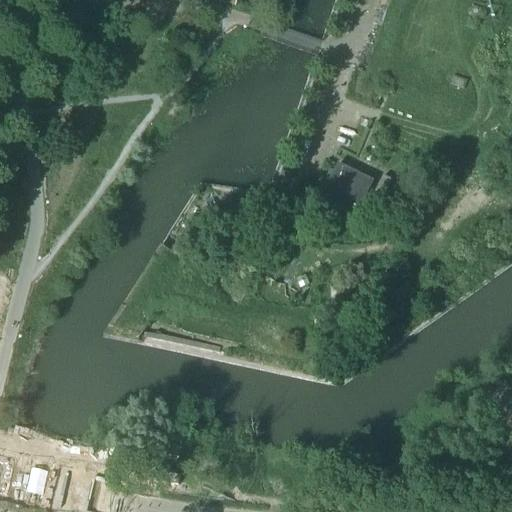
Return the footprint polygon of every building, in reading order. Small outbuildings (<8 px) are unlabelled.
[(335,0),(331,0),(317,39),(312,54),(266,192),(200,183),(160,246),(161,246),(163,248),(202,187),(268,196),(312,65),(322,36),(335,0)] [(406,0),(380,75),(386,77),(386,78),(376,107),(377,108),(383,89),(389,91),(382,110),(384,110),(394,81),(462,105),(466,93),(469,85),(485,42),(494,16),(447,0),(406,0)] [(383,89),(377,108),(382,110),(389,91),(383,89)] [(338,166),(320,201),(355,219),(373,184),(338,166)] [(383,178),(376,192),(383,195),(390,181),(383,178)] [(174,287),(182,292),(193,275),(186,269),(187,268),(189,265),(183,261),(183,260),(174,255),(167,250),(163,248),(161,246),(160,246),(103,335),(140,344),(141,340),(142,338),(144,334),(147,330),(150,326),(158,314),(157,313),(174,287)] [(511,260),(339,384),(259,366),(248,364),(240,362),(230,360),(218,357),(141,340),(140,344),(340,387),(511,265),(511,260)] [(212,293),(239,308),(251,286),(224,271),(212,293)] [(361,287),(329,289),(331,312),(362,311),(361,287)] [(141,340),(218,357),(219,351),(144,334),(142,338),(141,340)]
